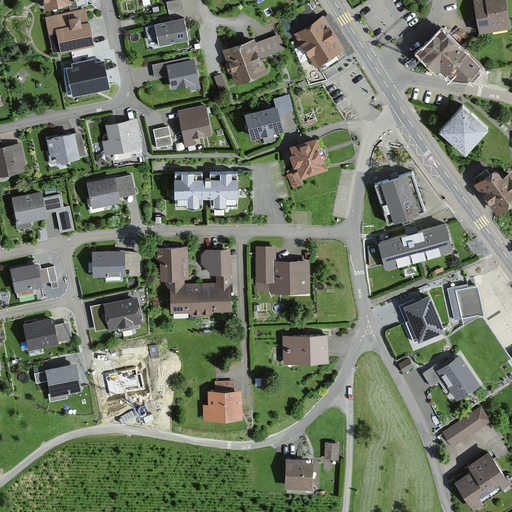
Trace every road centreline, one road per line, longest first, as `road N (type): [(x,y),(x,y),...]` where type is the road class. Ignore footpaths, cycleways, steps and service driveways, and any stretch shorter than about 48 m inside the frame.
road 1 (unclassified): [(370,330),(331,397),(287,434),(226,447),(92,430),(58,441),(0,484)]
road 2 (residential): [(354,231),(136,232),(66,242)]
road 3 (residential): [(107,0),(126,87),(120,101),(0,130)]
road 4 (residential): [(449,511),(420,424),(370,330)]
road 5 (tertiary): [(403,111),(511,263)]
road 6 (residential): [(354,231),(369,139),(380,122),(403,111)]
road 7 (track): [(347,511),(349,393),(340,385)]
road 8 (residential): [(511,99),(391,68)]
